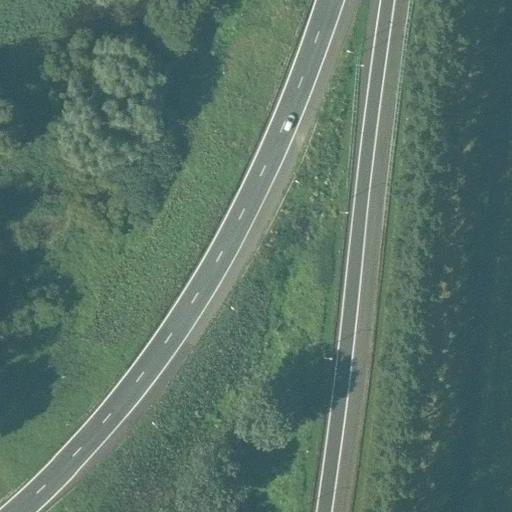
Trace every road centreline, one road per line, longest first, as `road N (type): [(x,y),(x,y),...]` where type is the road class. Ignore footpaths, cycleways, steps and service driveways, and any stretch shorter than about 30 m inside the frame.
road 1 (motorway): [(15,511),(161,350),(214,270),(271,155),(329,0)]
road 2 (motorway): [(320,511),(386,0)]
